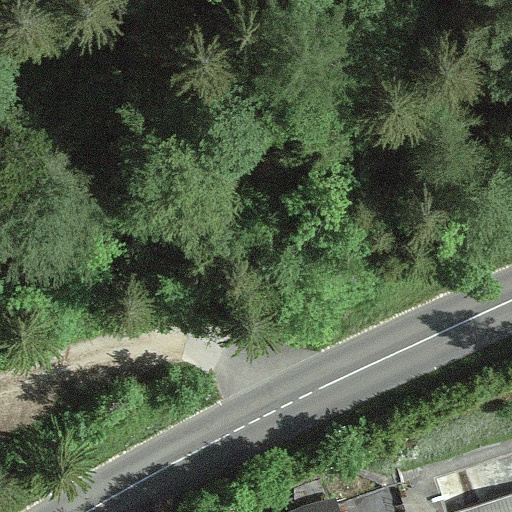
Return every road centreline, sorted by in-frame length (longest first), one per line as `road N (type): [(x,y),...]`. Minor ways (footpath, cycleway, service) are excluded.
road 1 (secondary): [(94,511),(318,389),(511,303)]
road 2 (track): [(0,402),(124,356),(176,354),(318,389)]
